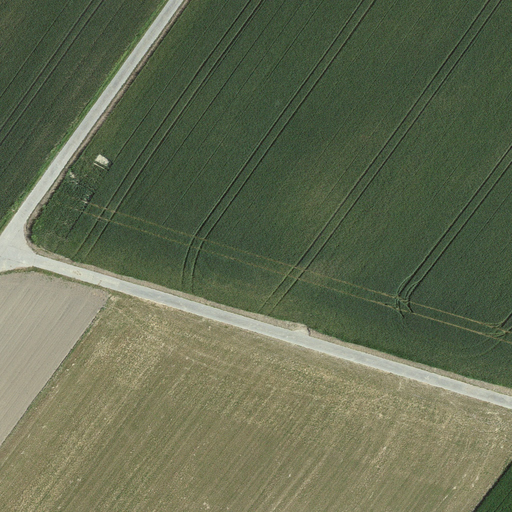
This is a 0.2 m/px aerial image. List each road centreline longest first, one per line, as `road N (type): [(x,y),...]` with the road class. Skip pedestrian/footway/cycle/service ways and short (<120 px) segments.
road 1 (track): [(0,253),(511,406)]
road 2 (track): [(182,0),(0,253)]
